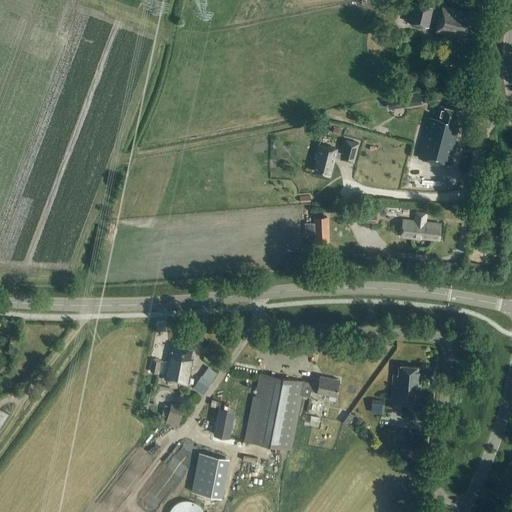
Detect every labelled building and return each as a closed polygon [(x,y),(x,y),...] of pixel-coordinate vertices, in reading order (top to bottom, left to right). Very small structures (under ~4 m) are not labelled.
[(429,27),(434,8),(410,1),(405,21),(429,27)] [(476,42),(481,24),(468,21),(471,13),(443,6),(436,32),(476,42)] [(459,58),(462,46),(448,43),(445,54),(459,58)] [(406,97),(408,106),(422,104),(420,94),(406,97)] [(449,167),(460,124),(457,123),(460,111),(442,106),(439,117),(431,119),(429,129),(427,128),(419,159),(449,167)] [(317,159),(314,171),(330,175),(333,162),(335,157),(341,158),(341,159),(343,159),(344,160),(347,161),(353,162),(356,152),(356,151),(357,146),(358,143),(348,140),(346,140),(344,148),(342,153),(336,151),(337,149),(327,146),(321,145),(318,144),(315,158),(317,159)] [(425,223),(427,213),(416,212),(415,221),(402,220),(400,237),(420,239),(421,237),(439,239),(441,225),(425,223)] [(356,223),(377,223),(377,214),(356,214),(356,223)] [(314,217),(314,223),(305,223),(305,235),(314,235),(315,243),(330,242),(329,216),(314,217)] [(191,358),(193,350),(174,346),(172,354),(171,353),(165,379),(188,384),(194,358),(191,358)] [(158,373),(160,362),(153,360),(151,372),(158,373)] [(420,376),(421,369),(402,367),(401,375),(395,375),(392,401),(419,403),(421,376),(420,376)] [(318,384),(260,373),(247,441),(292,450),(302,396),(310,398),(311,391),(337,396),(340,380),(320,376),(318,384)] [(200,377),(193,388),(202,395),(210,384),(200,377)] [(371,400),(370,412),(383,413),(384,401),(371,400)] [(0,426),(9,414),(0,407),(0,426)] [(179,424),(182,412),(168,409),(166,422),(179,424)] [(347,425),(354,416),(349,413),(343,422),(347,425)] [(231,435),(235,418),(219,414),(216,432),(215,435),(231,438),(231,435)] [(181,462),(152,496),(162,505),(191,470),(181,462)] [(274,485),(273,462),(245,463),(246,491),(254,491),(254,485),(274,485)] [(138,476),(142,469),(133,464),(129,472),(138,476)] [(111,497),(120,504),(131,491),(122,484),(111,497)] [(203,511),(202,510),(197,504),(190,501),(183,500),(176,503),(170,509),(169,511),(203,511)]
